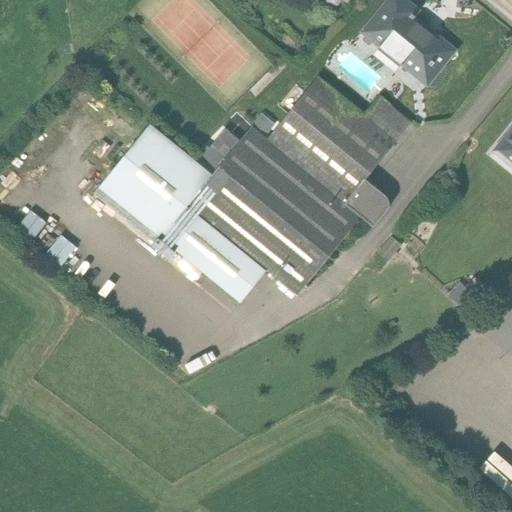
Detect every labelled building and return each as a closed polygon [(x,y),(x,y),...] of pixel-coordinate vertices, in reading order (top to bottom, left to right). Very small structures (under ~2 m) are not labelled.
[(407,0),(388,0),(362,33),(379,47),(378,48),(391,59),(391,58),(400,65),(401,64),(426,85),(455,49),(416,17),(418,15),(415,13),(418,9),(407,0)] [(214,173),(162,237),(185,256),(204,271),(241,301),(267,269),(298,294),(362,215),(374,225),(389,209),(390,205),(390,202),(390,199),(388,195),(366,177),(412,121),(380,95),(365,113),(319,75),(278,125),(262,112),(241,139),(214,173)] [(214,173),(194,157),(151,123),(100,186),(162,237),(214,173)] [(194,157),(214,173),(241,139),(226,127),(210,146),(205,142),(194,157)] [(511,128),(494,151),(511,165),(511,128)] [(392,234),(379,250),(389,259),(402,243),(392,234)] [(204,271),(185,256),(178,264),(198,279),(204,271)] [(460,280),(448,293),(466,308),(477,294),(460,280)]
